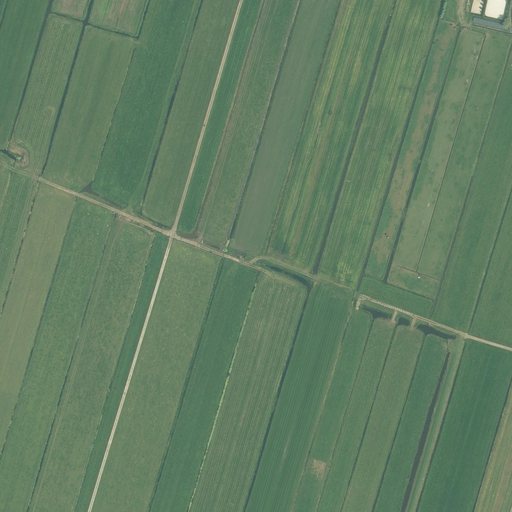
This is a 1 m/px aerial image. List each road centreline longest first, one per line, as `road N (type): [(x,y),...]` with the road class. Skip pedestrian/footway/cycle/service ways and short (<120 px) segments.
road 1 (track): [(172,235),(89,511)]
road 2 (track): [(172,235),(240,0)]
road 3 (track): [(37,177),(239,261)]
road 4 (track): [(360,295),(269,258),(239,261)]
